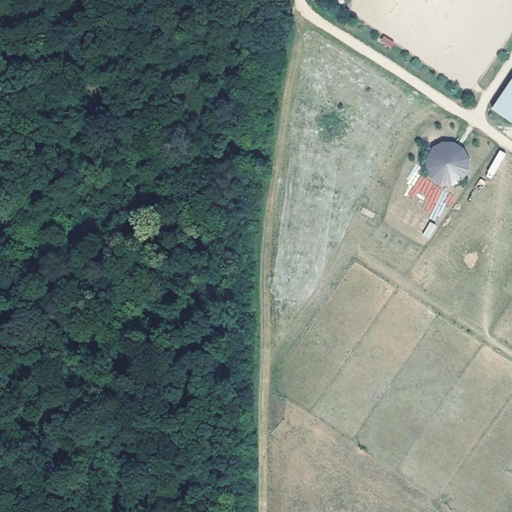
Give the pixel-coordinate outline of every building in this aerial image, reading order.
[(379,41),(390,48),(394,42),(383,34),(379,41)] [(511,83),(489,117),(511,133),(511,83)] [(468,183),(467,143),(427,143),(428,184),(468,183)] [(414,185),(419,175),(413,172),(407,182),(414,185)] [(420,210),(437,219),(451,192),(419,176),(408,195),(423,203),(420,210)] [(429,238),(436,225),(429,221),(422,234),(429,238)]
